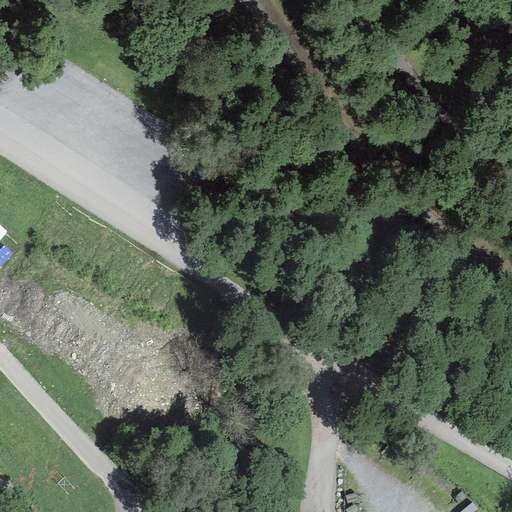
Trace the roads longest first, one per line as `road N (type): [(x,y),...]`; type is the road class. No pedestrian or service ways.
road 1 (track): [(511,471),(0,144)]
road 2 (track): [(240,0),(395,213),(511,294)]
road 3 (track): [(511,169),(374,0)]
road 4 (track): [(140,511),(0,353)]
road 5 (track): [(321,511),(321,353)]
